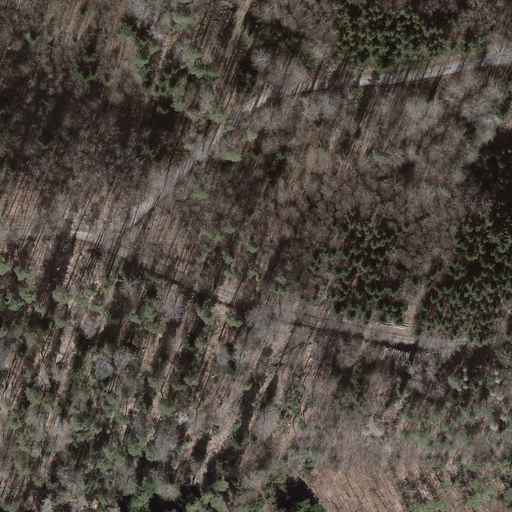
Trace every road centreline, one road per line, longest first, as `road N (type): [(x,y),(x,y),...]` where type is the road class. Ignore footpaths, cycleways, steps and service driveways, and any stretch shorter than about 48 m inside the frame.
road 1 (track): [(511,65),(295,92),(247,115),(121,227),(92,240)]
road 2 (track): [(511,341),(414,344),(292,319),(92,240)]
